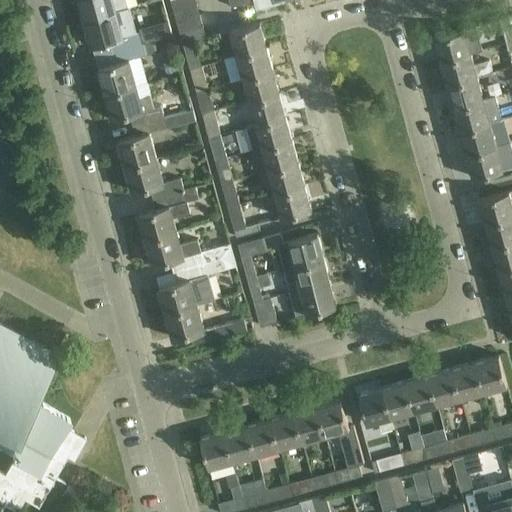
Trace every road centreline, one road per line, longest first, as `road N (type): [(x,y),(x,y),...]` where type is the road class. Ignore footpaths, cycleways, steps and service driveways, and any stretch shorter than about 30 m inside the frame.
road 1 (residential): [(148,400),(34,0)]
road 2 (residential): [(383,334),(466,310),(380,8)]
road 3 (residential): [(383,334),(304,65),(304,38),(315,25),(380,8)]
road 4 (residential): [(148,400),(383,334)]
